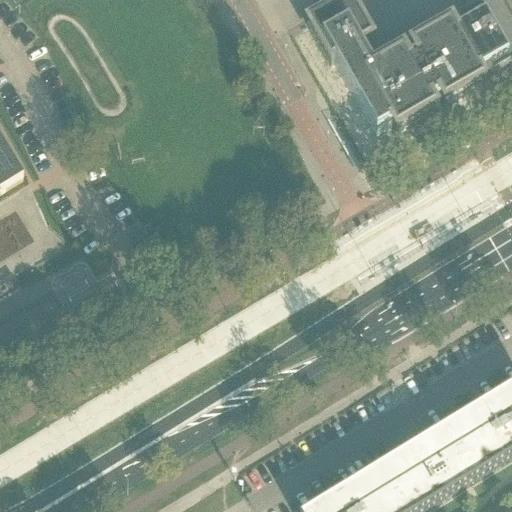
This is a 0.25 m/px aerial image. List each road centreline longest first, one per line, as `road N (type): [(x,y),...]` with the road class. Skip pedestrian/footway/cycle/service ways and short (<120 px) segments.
road 1 (secondary): [(511,210),(20,511)]
road 2 (secondary): [(72,511),(511,244)]
